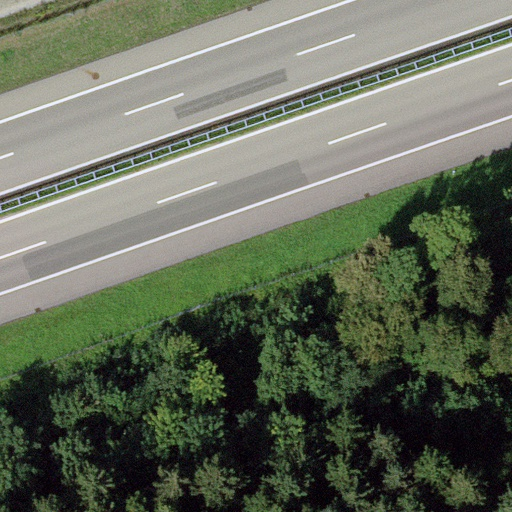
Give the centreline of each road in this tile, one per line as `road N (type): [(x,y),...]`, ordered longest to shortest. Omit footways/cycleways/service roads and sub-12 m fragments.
road 1 (motorway): [(0,260),(511,82)]
road 2 (motorway): [(463,0),(0,160)]
